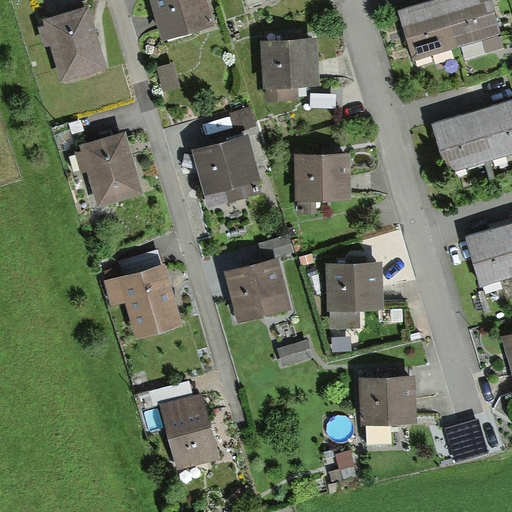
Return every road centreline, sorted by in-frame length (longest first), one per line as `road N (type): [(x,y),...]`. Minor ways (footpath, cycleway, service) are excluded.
road 1 (residential): [(117,0),(238,422)]
road 2 (residential): [(348,0),(465,403)]
